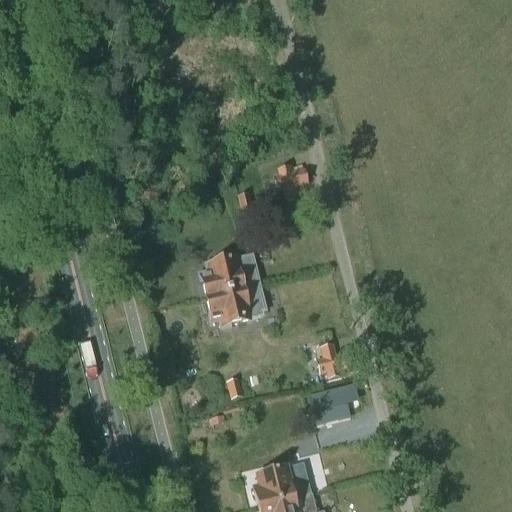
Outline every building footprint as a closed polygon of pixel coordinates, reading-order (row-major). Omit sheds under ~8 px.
[(291,175),(290,169),(276,172),(278,178),(278,179),(273,180),(278,196),(282,195),(284,204),(298,201),(295,191),(307,188),(303,172),(291,175)] [(241,216),(251,214),(248,198),(238,200),(241,216)] [(248,264),(247,260),(234,263),(205,269),(207,277),(200,278),(206,304),(259,291),(252,263),(248,264)] [(227,328),(249,323),(248,322),(261,319),(260,315),(264,314),(259,291),(206,304),(211,325),(218,323),(220,331),(227,329),(227,328)] [(338,375),(351,372),(347,356),(333,360),(331,349),(319,352),(322,363),(316,364),(320,380),(326,378),(327,382),(339,379),(338,375)] [(230,403),(241,400),(237,382),(225,385),(230,403)] [(352,387),(307,399),(314,428),(348,419),(345,406),(356,403),(352,387)] [(223,418),(209,423),(211,428),(225,424),(223,418)] [(288,487),(284,471),(254,479),(257,489),(251,491),(256,511),(263,511),(310,502),(309,497),(292,502),(289,486),(288,487)] [(312,511),(310,502),(263,511),(312,511)]
